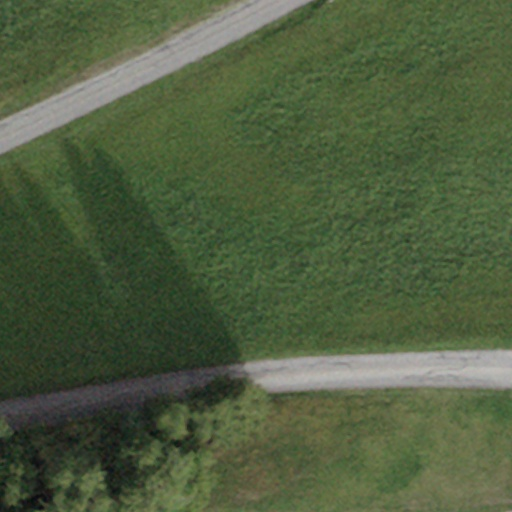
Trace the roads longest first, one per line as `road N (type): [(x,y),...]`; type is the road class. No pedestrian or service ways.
road 1 (unclassified): [(0,423),(247,380),(511,370)]
road 2 (unclassified): [(279,0),(0,134)]
